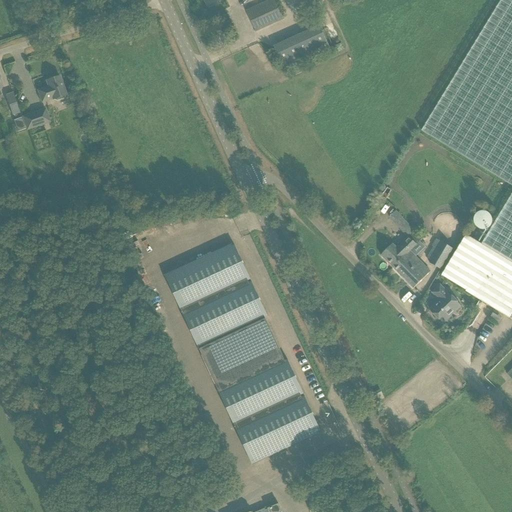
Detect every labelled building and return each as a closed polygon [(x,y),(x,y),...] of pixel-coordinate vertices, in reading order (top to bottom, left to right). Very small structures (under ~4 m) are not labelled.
[(271,0),(247,11),(256,31),(282,19),(274,0),(271,0)] [(511,0),(501,0),(422,131),(511,186),(511,194),(481,245),(466,235),(441,276),(466,291),(465,292),(509,318),(511,313),(511,0)] [(280,63),(328,44),(320,25),(272,44),(280,63)] [(64,96),(66,95),(59,77),(46,82),(48,87),(38,91),(42,102),(52,99),(52,100),(54,99),(55,101),(57,101),(64,99),(65,97),(64,96)] [(5,96),(12,116),(19,113),(12,93),(5,96)] [(23,117),(27,130),(43,124),(39,112),(23,117)] [(89,193),(76,197),(78,203),(91,199),(89,193)] [(377,204),(382,208),(386,202),(381,199),(377,204)] [(474,221),(474,222),(474,223),(475,224),(475,225),(476,226),(477,227),(478,228),(478,229),(479,229),(480,230),(481,230),(482,230),(484,230),(485,230),(486,230),(487,229),(488,229),(489,228),(490,227),(491,226),(492,225),(492,224),(492,223),(492,222),(493,221),(492,220),(492,219),(492,218),(491,217),(491,216),(490,215),(489,214),(488,213),(487,212),(486,212),(484,212),(483,212),(482,212),(481,212),(480,213),(479,213),(478,213),(477,214),(476,215),(476,216),(475,217),(475,218),(474,219),(474,221)] [(381,256),(393,268),(409,252),(416,245),(422,240),(413,229),(406,236),(408,238),(397,249),(392,244),(381,256)] [(432,251),(435,253),(430,263),(440,269),(453,249),(437,239),(433,247),(434,248),(432,251)] [(235,246),(232,247),(231,245),(165,276),(219,394),(237,431),(252,465),(319,434),(318,432),(320,431),(305,397),(302,398),(301,395),(303,394),(288,360),(285,361),(265,318),(267,317),(252,282),(249,284),(248,281),(250,280),(235,246)] [(409,252),(393,268),(414,288),(429,273),(409,252)] [(430,310),(443,324),(457,310),(461,306),(448,292),(447,293),(440,285),(432,293),(440,300),(430,310)] [(306,491),(311,503),(318,500),(313,488),(306,491)]
